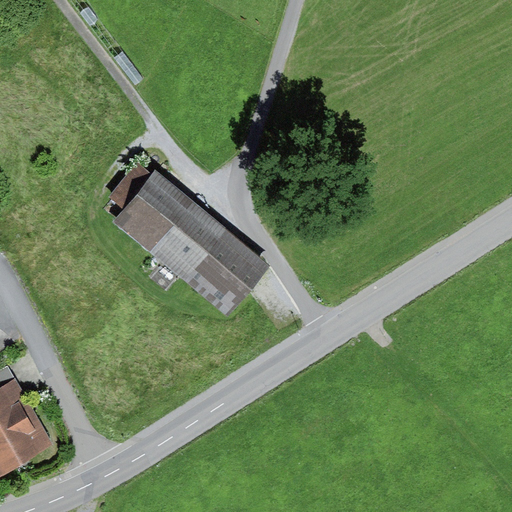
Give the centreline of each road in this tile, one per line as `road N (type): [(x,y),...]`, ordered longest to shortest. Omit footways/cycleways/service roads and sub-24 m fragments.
road 1 (tertiary): [(100,477),(511,218)]
road 2 (residential): [(100,477),(0,278)]
